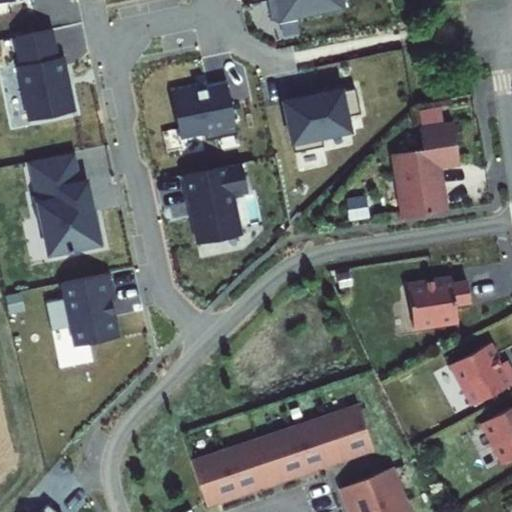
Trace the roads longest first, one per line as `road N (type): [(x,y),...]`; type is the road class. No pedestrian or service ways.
road 1 (residential): [(208,343),(157,281),(117,55),(136,28),(222,11)]
road 2 (residential): [(208,343),(298,263),(511,225)]
road 3 (residential): [(120,511),(115,445),(208,343)]
